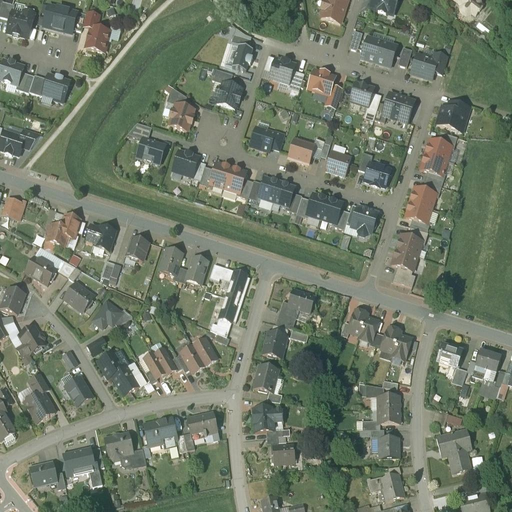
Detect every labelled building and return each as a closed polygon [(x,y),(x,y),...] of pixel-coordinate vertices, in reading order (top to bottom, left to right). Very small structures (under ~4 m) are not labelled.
[(348,4),(336,0),(327,0),(326,6),(324,5),(321,12),(324,13),(321,21),(340,27),(348,4)] [(374,0),(373,3),(371,3),(369,11),(378,14),(378,15),(385,17),(386,16),(393,19),(398,0),(374,0)] [(476,0),(451,0),(460,7),(473,17),(475,19),(483,9),(475,3),(476,0)] [(14,8),(2,5),(0,13),(0,19),(10,23),(12,14),(13,14),(14,8)] [(77,16),(49,8),(44,29),(72,36),(73,32),(77,16)] [(13,14),(12,14),(10,23),(7,35),(12,37),(13,38),(18,40),(20,39),(28,41),(34,17),(24,14),(23,17),(13,14)] [(86,17),(77,15),(77,16),(73,32),(81,35),(83,29),(86,17)] [(91,32),(91,30),(96,31),(99,19),(86,15),(86,17),(83,29),(91,32)] [(96,31),(91,30),(91,32),(89,37),(87,44),(88,44),(86,51),(104,56),(110,34),(96,31)] [(247,40),(235,33),(234,38),(247,42),(247,40)] [(355,34),(349,51),(357,54),(362,37),(355,34)] [(247,42),(234,38),(231,46),(239,48),(248,51),(251,43),(247,42)] [(382,45),(368,40),(361,61),(367,64),(369,63),(376,65),(382,45)] [(397,50),(382,45),(376,65),(383,67),(384,69),(390,71),(397,50)] [(248,51),(239,48),(237,55),(233,54),(231,62),(234,63),(232,70),(246,75),(248,67),(250,68),(253,61),(250,60),(253,53),(248,51)] [(403,51),(398,68),(406,71),(412,54),(403,51)] [(448,61),(435,57),(433,63),(438,65),(434,76),(442,79),(448,61)] [(433,63),(417,58),(411,77),(432,84),(434,76),(438,65),(433,63)] [(282,64),(276,62),(270,81),(288,87),(289,85),(293,74),(295,68),(288,66),(289,65),(282,63),(282,64)] [(15,65),(9,64),(9,65),(4,63),(0,74),(0,82),(17,88),(22,75),(24,69),(14,66),(15,65)] [(233,78),(215,72),(212,83),(222,87),(223,86),(229,88),(233,78)] [(304,78),(293,74),(289,85),(288,87),(287,91),(299,95),(304,78)] [(321,76),(314,74),(308,92),(329,98),(329,99),(332,92),(332,90),(335,80),(328,78),(321,75),(321,76)] [(34,79),(22,75),(17,88),(16,92),(29,96),(29,95),(34,79)] [(56,80),(49,77),(47,82),(42,96),(43,96),(54,100),(63,103),(64,103),(70,84),(62,82),(63,81),(56,78),(56,80)] [(47,82),(35,78),(34,79),(29,95),(42,99),(43,96),(42,96),(47,82)] [(229,88),(223,86),(222,87),(221,92),(218,91),(216,99),(218,100),(216,106),(235,112),(237,105),(239,106),(241,99),(239,98),(241,92),(229,88)] [(374,92),(356,86),(350,105),(351,105),(368,110),(372,98),(374,92)] [(187,100),(174,91),(169,97),(167,105),(176,108),(176,107),(184,110),(187,100)] [(332,92),(329,99),(329,98),(325,109),(335,112),(341,95),(332,92)] [(414,105),(389,97),(386,109),(382,119),(386,120),(407,127),(414,105)] [(381,101),(372,98),(368,110),(366,115),(375,118),(379,106),(381,101)] [(469,111),(450,105),(448,112),(465,117),(467,111),(469,112),(469,111)] [(375,118),(374,123),(384,127),(386,120),(382,119),(386,109),(379,106),(375,118)] [(184,110),(176,107),(176,108),(174,114),(172,113),(170,120),(171,121),(169,128),(187,134),(189,127),(191,127),(193,120),(192,120),(194,113),(184,110)] [(448,112),(442,110),(436,128),(459,135),(463,136),(465,127),(462,126),(465,117),(448,112)] [(375,118),(366,115),(365,118),(365,120),(366,122),(373,124),(374,123),(375,118)] [(152,131),(137,126),(128,137),(142,142),(143,141),(148,143),(152,131)] [(274,136),(256,130),(250,149),(269,155),(271,151),(275,137),(274,136)] [(41,139),(24,133),(21,140),(24,141),(22,150),(29,153),(41,139)] [(21,140),(5,135),(0,149),(0,152),(5,155),(5,157),(12,159),(12,157),(19,159),(22,150),(24,141),(21,140)] [(285,138),(275,135),(274,136),(275,137),(271,151),(280,154),(285,138)] [(457,141),(440,135),(437,145),(451,150),(450,152),(453,153),(457,141)] [(154,142),(152,144),(148,143),(143,141),(142,142),(136,160),(144,163),(148,168),(151,165),(159,168),(165,149),(158,146),(154,142)] [(325,145),(315,142),(313,149),(314,149),(313,151),(322,153),(324,146),(325,145)] [(313,149),(296,143),(295,143),(294,143),(289,161),(289,162),(307,167),(307,168),(308,168),(308,167),(313,151),(314,149),(313,149)] [(437,145),(430,143),(427,154),(426,153),(425,158),(446,165),(450,152),(451,150),(437,145)] [(330,148),(324,146),(322,153),(320,160),(326,162),(330,148)] [(186,156),(179,154),(173,173),(192,179),(193,179),(197,164),(198,160),(191,158),(192,157),(186,155),(186,156)] [(351,161),(331,155),(325,173),(345,180),(351,161)] [(373,159),(363,156),(358,173),(366,176),(369,166),(370,166),(373,159)] [(446,165),(425,158),(423,162),(424,162),(421,173),(427,175),(441,179),(443,176),(446,165)] [(206,167),(197,164),(193,179),(192,179),(191,181),(200,184),(205,170),(206,167)] [(227,169),(216,166),(214,172),(210,187),(212,187),(225,191),(232,170),(227,168),(227,169)] [(370,166),(369,166),(366,176),(364,184),(371,187),(373,188),(377,190),(379,190),(379,189),(385,191),(389,178),(391,177),(392,174),(391,171),(387,170),(385,171),(370,166)] [(214,172),(205,170),(200,184),(199,187),(211,191),(212,187),(210,187),(214,172)] [(236,171),(232,170),(225,191),(237,195),(239,196),(244,182),(246,175),(236,172),(236,171)] [(441,179),(427,175),(424,185),(441,190),(445,178),(443,177),(444,176),(443,176),(441,179)] [(280,185),(265,180),(263,187),(258,200),(261,201),(273,205),(280,185)] [(253,185),(244,182),(239,196),(237,195),(236,198),(248,202),(248,201),(253,185)] [(263,187),(254,184),(253,185),(248,201),(260,205),(261,201),(258,200),(263,187)] [(295,190),(280,185),(273,205),(286,209),(288,210),(293,196),(295,190)] [(441,190),(424,185),(422,193),(436,197),(435,200),(438,201),(441,190)] [(422,193),(415,191),(412,201),(411,201),(409,205),(431,212),(435,200),(436,197),(422,193)] [(302,199),(293,196),(288,210),(286,209),(285,213),(296,216),(302,200),(302,199)] [(323,200),(313,197),(311,203),(306,217),(309,218),(321,222),(328,201),(324,199),(323,200)] [(311,203),(302,200),(296,216),(296,218),(308,221),(309,218),(306,217),(311,203)] [(22,206),(7,201),(3,213),(18,218),(22,206)] [(332,202),(328,201),(321,222),(334,226),(336,227),(341,213),(343,206),(332,203),(332,202)] [(431,212),(409,205),(408,210),(409,210),(405,220),(412,222),(426,227),(427,225),(431,212)] [(350,216),(348,220),(354,222),(358,210),(352,208),(350,216)] [(377,216),(358,210),(354,222),(352,229),(359,232),(358,235),(360,238),(364,239),(367,238),(368,234),(371,235),(372,232),(375,230),(376,227),(375,224),(377,216)] [(341,213),(336,227),(334,226),(333,229),(344,233),(346,228),(348,220),(350,216),(341,213)] [(59,238),(68,240),(74,243),(76,235),(80,225),(80,224),(65,218),(61,231),(59,238)] [(354,222),(348,220),(346,228),(352,229),(354,222)] [(426,227),(412,222),(410,230),(411,231),(427,236),(430,226),(427,225),(426,227)] [(80,225),(76,235),(82,237),(86,226),(80,225)] [(59,238),(61,231),(51,228),(46,244),(64,251),(68,240),(59,238)] [(94,249),(99,232),(91,229),(86,242),(82,255),(82,256),(90,259),(94,249)] [(99,232),(94,249),(109,254),(116,235),(100,230),(99,232)] [(427,236),(411,231),(408,240),(422,244),(421,247),(424,248),(428,236),(427,236)] [(408,240),(401,238),(396,253),(417,260),(421,247),(422,244),(408,240)] [(81,240),(79,246),(75,252),(82,255),(86,242),(81,240)] [(149,245),(133,240),(126,259),(142,265),(149,245)] [(56,274),(58,275),(64,264),(40,251),(34,261),(56,273),(56,274)] [(182,257),(167,252),(160,272),(169,275),(168,277),(174,279),(175,279),(178,270),(182,257)] [(417,260),(396,253),(392,268),(398,270),(413,274),(417,260)] [(208,265),(193,260),(189,273),(185,284),(186,284),(187,283),(200,287),(199,289),(200,289),(208,265)] [(56,273),(34,261),(25,276),(47,289),(56,274),(56,273)] [(64,264),(58,275),(68,281),(75,271),(66,266),(66,265),(64,264)] [(114,267),(107,264),(102,280),(109,282),(110,279),(114,267)] [(121,269),(114,267),(110,279),(117,281),(121,269)] [(221,280),(223,271),(214,268),(209,282),(219,285),(220,282),(221,280)] [(183,272),(178,270),(175,279),(174,279),(173,283),(179,285),(183,272)] [(413,274),(398,270),(393,284),(412,290),(415,279),(411,278),(413,274)] [(75,271),(68,281),(73,285),(81,274),(75,271)] [(231,283),(234,275),(223,271),(221,280),(231,283)] [(189,273),(183,272),(179,285),(185,287),(186,284),(185,284),(189,273)] [(247,279),(234,275),(231,283),(231,286),(226,299),(242,305),(244,298),(243,298),(247,285),(249,285),(249,283),(249,282),(246,280),(247,279)] [(94,300),(76,286),(64,302),(72,309),(74,306),(84,314),(94,300)] [(9,291),(1,312),(17,318),(25,297),(9,291)] [(315,301),(293,293),(289,307),(287,312),(288,313),(289,310),(299,313),(310,317),(312,312),(315,301)] [(242,305),(226,299),(219,322),(231,326),(232,324),(235,326),(237,322),(235,321),(239,311),(240,311),(242,305)] [(121,316),(107,305),(93,324),(102,331),(107,325),(110,327),(114,325),(121,316)] [(289,307),(283,305),(275,328),(292,333),(299,313),(289,310),(288,313),(287,312),(289,307)] [(121,316),(114,325),(117,330),(132,321),(132,319),(123,313),(121,316)] [(367,318),(355,314),(354,317),(351,327),(348,335),(349,335),(360,339),(358,342),(359,342),(367,318)] [(378,325),(366,321),(367,318),(359,342),(370,346),(371,346),(374,336),(378,325)] [(12,319),(1,321),(3,329),(14,325),(12,319)] [(217,328),(213,326),(210,334),(217,337),(227,341),(232,327),(219,323),(217,328)] [(351,327),(345,325),(341,339),(347,341),(349,335),(348,335),(351,327)] [(8,337),(3,329),(0,329),(0,339),(1,342),(8,337)] [(35,329),(19,339),(24,348),(17,352),(23,361),(30,357),(31,357),(45,348),(43,344),(45,343),(45,341),(43,338),(41,337),(40,338),(35,329)] [(400,335),(388,331),(387,335),(386,339),(381,353),(393,356),(392,360),(400,335)] [(308,338),(292,333),(290,341),(306,345),(308,338)] [(287,340),(268,335),(263,357),(282,362),(287,340)] [(411,342),(399,339),(401,335),(400,335),(392,360),(404,364),(405,360),(411,342)] [(380,337),(374,336),(371,346),(370,346),(369,349),(376,351),(380,337)] [(227,341),(217,337),(215,343),(227,348),(229,342),(227,341)] [(380,337),(376,351),(381,353),(386,339),(380,337)] [(87,349),(93,359),(102,354),(100,350),(105,347),(101,340),(87,349)] [(216,363),(205,342),(193,349),(205,370),(216,363)] [(205,370),(193,349),(181,356),(181,357),(190,372),(193,377),(205,370)] [(461,356),(443,349),(437,366),(449,370),(449,369),(456,371),(455,372),(456,372),(456,371),(461,356)] [(170,363),(164,352),(154,358),(166,378),(175,373),(176,373),(170,363)] [(72,353),(63,358),(70,372),(80,367),(72,353)] [(501,360),(480,353),(475,370),(476,369),(487,373),(486,374),(496,377),(501,360)] [(154,358),(153,356),(144,362),(150,373),(156,382),(165,377),(166,379),(166,378),(154,358)] [(115,357),(99,366),(109,381),(112,379),(124,372),(115,357)] [(190,372),(181,357),(176,360),(182,371),(185,376),(190,372)] [(182,371),(176,360),(170,363),(176,373),(175,373),(176,375),(182,371)] [(278,373),(260,368),(254,391),(268,395),(273,396),(277,381),(276,381),(278,373)] [(456,371),(449,369),(449,370),(446,379),(455,382),(459,372),(456,371),(456,372),(455,372),(456,371)] [(487,373),(476,369),(475,370),(472,379),(483,383),(493,386),(496,377),(486,374),(487,373)] [(124,372),(112,379),(112,380),(123,399),(124,399),(139,390),(139,389),(128,370),(127,370),(124,372)] [(466,374),(459,372),(455,382),(454,387),(461,390),(466,374)] [(156,382),(150,373),(145,376),(151,387),(157,384),(156,382)] [(500,374),(495,389),(501,391),(502,387),(506,376),(500,374)] [(511,377),(506,376),(502,387),(509,389),(510,384),(509,384),(511,377)] [(69,377),(63,382),(67,387),(73,382),(69,377)] [(41,378),(29,385),(37,398),(42,395),(43,396),(50,392),(41,378)] [(84,388),(80,381),(65,389),(77,409),(92,401),(88,394),(89,393),(85,388),(84,388)] [(398,386),(384,384),(382,391),(384,391),(397,393),(398,386)] [(382,391),(366,388),(366,401),(378,401),(378,400),(384,400),(384,391),(382,391)] [(12,406),(4,393),(0,395),(0,401),(5,410),(12,406)] [(37,398),(33,401),(30,400),(26,403),(25,405),(24,405),(27,410),(32,420),(33,420),(37,426),(43,423),(49,420),(49,419),(55,416),(51,410),(52,410),(47,401),(46,401),(43,396),(42,395),(37,398)] [(282,398),(273,396),(268,395),(267,404),(280,406),(282,398)] [(399,406),(399,400),(384,400),(378,400),(378,401),(378,413),(399,413),(399,411),(401,410),(400,406),(399,406)] [(272,411),(252,412),(253,413),(254,425),(253,425),(254,435),(266,435),(274,434),(273,426),(282,426),(281,412),(272,413),(272,411)] [(399,413),(378,413),(378,424),(378,427),(380,427),(399,427),(399,420),(401,420),(401,416),(399,415),(399,413)] [(448,417),(435,413),(431,425),(437,427),(438,431),(444,429),(448,417)] [(201,419),(187,422),(190,436),(192,441),(193,441),(204,439),(204,440),(207,440),(206,438),(216,436),(217,442),(218,442),(216,436),(217,436),(213,416),(212,417),(201,420),(201,419)] [(5,417),(0,420),(0,442),(1,444),(3,443),(5,447),(7,447),(15,443),(16,440),(14,436),(15,435),(5,418),(5,417)] [(451,417),(448,424),(461,428),(463,422),(451,417)] [(172,422),(143,428),(148,450),(163,446),(164,453),(169,452),(177,450),(178,450),(176,439),(172,422)] [(378,427),(378,424),(362,424),(362,433),(371,433),(380,433),(380,427),(378,427)] [(282,426),(273,426),(274,434),(266,435),(266,441),(277,440),(283,439),(282,426)] [(384,441),(384,433),(380,433),(371,433),(371,442),(378,442),(378,441),(384,441)] [(466,433),(437,441),(440,453),(448,451),(450,457),(448,458),(453,478),(471,473),(464,446),(469,445),(466,433)] [(190,436),(183,438),(187,454),(195,452),(193,441),(192,441),(190,436)] [(118,437),(114,438),(113,441),(106,442),(108,451),(106,453),(108,461),(110,462),(112,462),(112,463),(114,465),(120,464),(120,463),(122,460),(129,459),(131,460),(133,468),(132,469),(131,469),(131,470),(132,470),(133,471),(146,469),(143,453),(132,456),(128,438),(121,439),(118,437)] [(183,438),(176,439),(178,450),(177,450),(178,456),(187,454),(183,438)] [(384,441),(378,441),(378,442),(378,462),(399,461),(399,441),(384,441)] [(293,449),(272,450),(273,460),(271,461),(271,466),(274,466),(274,468),(294,466),(293,457),(294,457),(293,449)] [(177,450),(169,452),(171,462),(179,460),(178,457),(178,456),(177,450)] [(88,452),(81,453),(81,455),(65,459),(70,480),(70,479),(89,474),(90,479),(100,477),(99,471),(104,470),(100,451),(89,453),(88,452)] [(52,466),(31,471),(35,489),(56,484),(57,484),(56,480),(52,466)] [(399,470),(388,471),(390,479),(398,477),(401,476),(399,470)] [(100,477),(90,479),(93,491),(103,488),(100,477)] [(390,479),(381,481),(370,484),(372,493),(383,491),(386,505),(404,500),(398,477),(390,479)] [(63,478),(56,480),(57,484),(56,484),(58,492),(66,490),(63,478)] [(473,490),(475,500),(484,498),(484,499),(489,497),(487,487),(473,490)] [(475,500),(460,504),(462,511),(486,511),(484,499),(484,498),(475,500)] [(277,511),(276,501),(261,505),(262,511),(277,511)]
